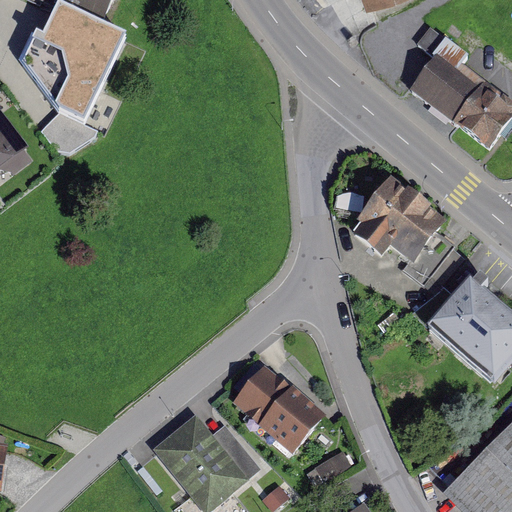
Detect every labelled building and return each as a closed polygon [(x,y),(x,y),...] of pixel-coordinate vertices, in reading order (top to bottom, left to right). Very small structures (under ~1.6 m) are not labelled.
[(117,0),(20,0),(61,19),(44,54),(37,51),(25,76),(56,122),(41,137),(57,157),(72,159),(95,143),(97,137),(88,133),(126,52),(100,39),(117,0)] [(498,157),(511,138),(511,100),(467,67),(477,54),(447,32),(412,78),(451,106),(443,116),(498,157)] [(0,183),(40,153),(11,114),(0,121),(0,183)] [(450,223),(392,178),(357,223),(364,228),(354,239),(382,261),(392,247),(416,266),(450,223)] [(490,392),(511,366),(511,318),(467,281),(421,334),(490,392)] [(304,460),(337,421),(274,368),(242,407),(304,460)] [(221,437),(205,418),(161,453),(208,511),(224,511),(259,485),(257,483),(221,437)] [(233,428),(221,437),(257,483),(269,473),(233,428)] [(511,511),(511,428),(443,498),(457,511),(511,511)]
